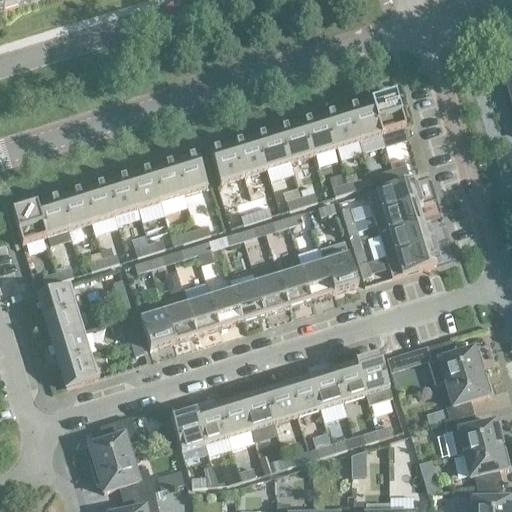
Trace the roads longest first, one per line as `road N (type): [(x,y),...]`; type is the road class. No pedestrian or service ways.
road 1 (residential): [(503,291),(32,433)]
road 2 (residential): [(0,160),(420,29)]
road 3 (residential): [(503,291),(420,29)]
road 4 (residential): [(0,66),(215,0)]
